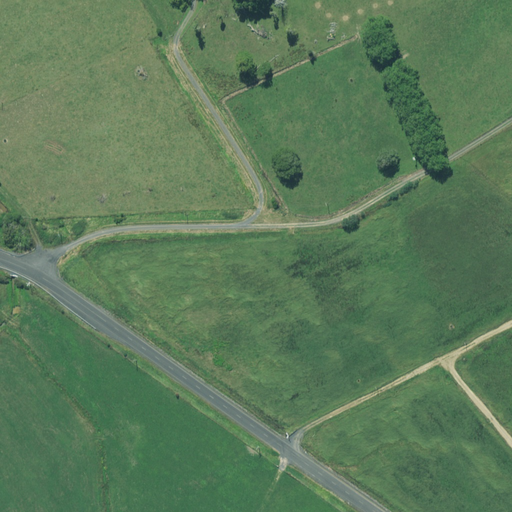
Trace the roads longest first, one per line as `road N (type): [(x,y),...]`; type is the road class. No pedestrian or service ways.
road 1 (unclassified): [(34,274),(375,511)]
road 2 (unclassified): [(184,61),(255,180),(261,205),(247,223),(88,237),(34,274)]
